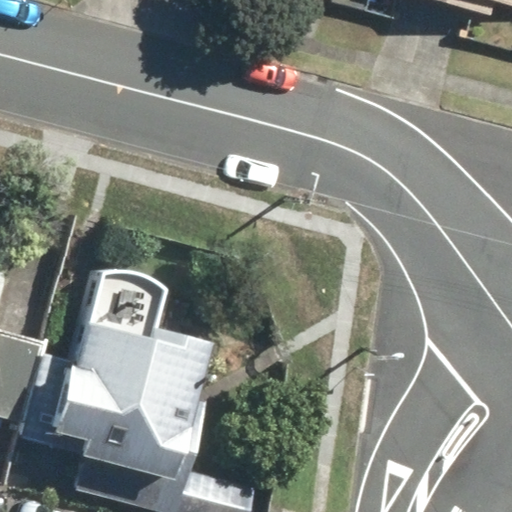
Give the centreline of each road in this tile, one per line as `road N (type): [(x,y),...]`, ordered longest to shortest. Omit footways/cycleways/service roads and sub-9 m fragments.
road 1 (residential): [(511,331),(423,201),(366,148),(0,48)]
road 2 (residential): [(511,392),(463,431),(413,511)]
